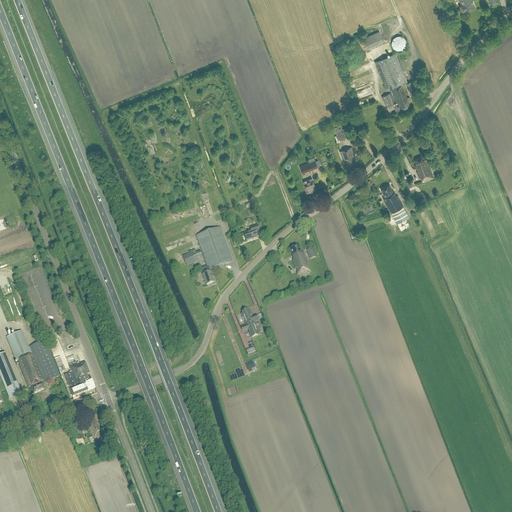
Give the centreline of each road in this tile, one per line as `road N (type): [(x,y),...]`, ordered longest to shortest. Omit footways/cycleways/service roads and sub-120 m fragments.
road 1 (tertiary): [(107,398),(193,362),(238,280),(402,137),(511,10)]
road 2 (motorway): [(218,511),(17,0)]
road 3 (motorway): [(0,9),(196,511)]
road 4 (tertiary): [(107,398),(0,119)]
road 5 (tertiary): [(151,511),(107,398)]
